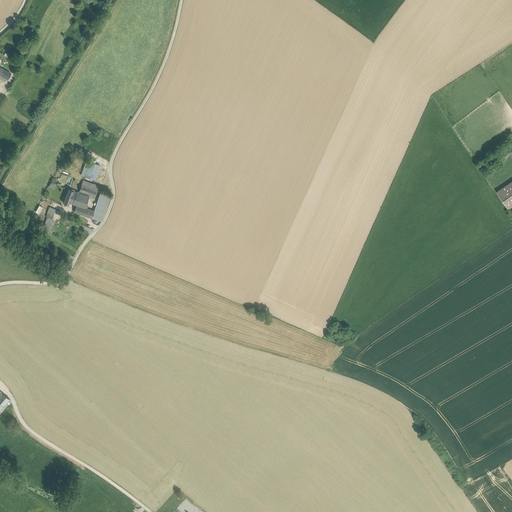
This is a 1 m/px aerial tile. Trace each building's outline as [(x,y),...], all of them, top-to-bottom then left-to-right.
[(11,74),(0,67),(0,74),(8,79),(11,74)] [(100,166),(90,162),(85,176),(95,180),(100,166)] [(79,191),(96,196),(100,185),(83,179),(79,191)] [(511,180),(508,184),(496,191),(498,193),(508,209),(511,206),(511,180)] [(89,196),(74,190),(69,203),(76,205),(74,212),(91,218),(94,211),(85,208),(89,196)] [(94,211),(91,218),(102,221),(111,195),(100,191),(94,211)] [(0,410),(10,398),(0,389),(0,410)]
